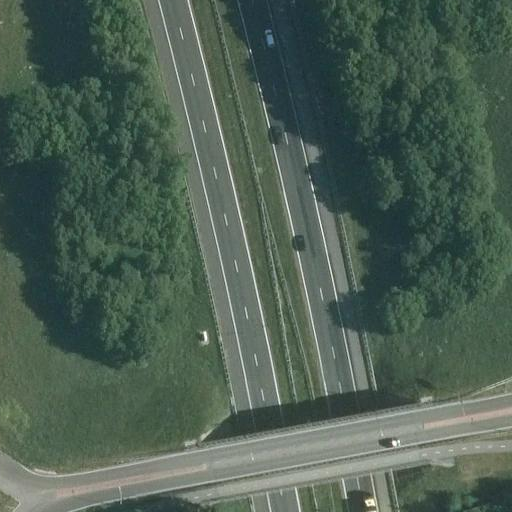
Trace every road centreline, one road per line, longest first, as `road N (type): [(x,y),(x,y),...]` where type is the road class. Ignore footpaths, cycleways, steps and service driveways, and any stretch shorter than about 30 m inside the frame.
road 1 (primary): [(511,400),(43,485),(21,482),(0,463)]
road 2 (motorway): [(171,0),(285,511)]
road 3 (motorway): [(363,511),(252,0)]
road 4 (primary): [(45,511),(511,422)]
